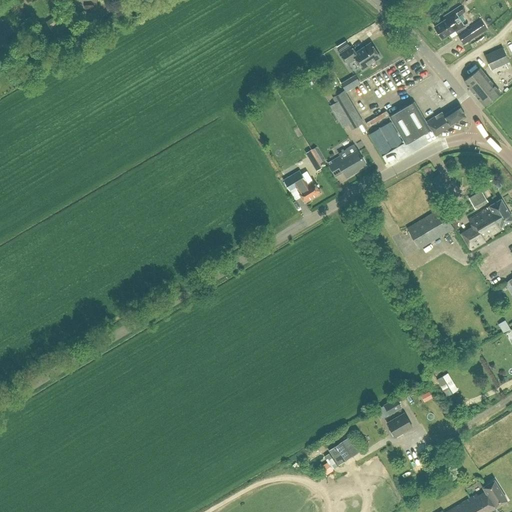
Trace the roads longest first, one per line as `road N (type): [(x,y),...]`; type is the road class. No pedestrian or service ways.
road 1 (tertiary): [(0,403),(416,157),(474,139)]
road 2 (tertiary): [(474,139),(475,112),(372,0)]
